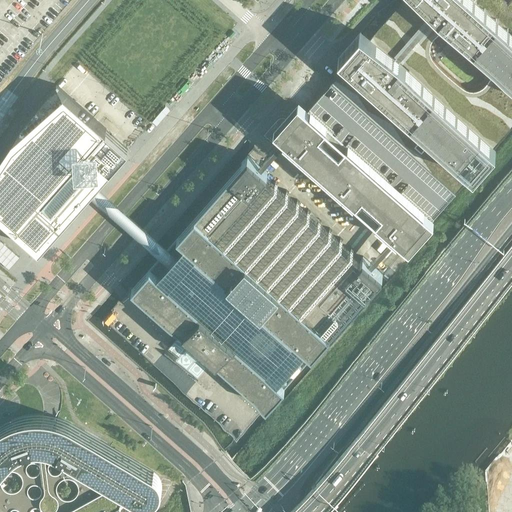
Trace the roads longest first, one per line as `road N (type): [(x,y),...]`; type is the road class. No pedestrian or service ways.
road 1 (primary): [(511,193),(245,506)]
road 2 (primary): [(301,511),(318,472),(511,228)]
road 3 (primary): [(302,511),(511,265)]
road 4 (tertiary): [(245,506),(63,337)]
road 5 (tertiary): [(52,350),(228,511)]
road 6 (tertiary): [(216,103),(85,251)]
road 7 (tertiary): [(101,266),(232,118)]
road 8 (unclassified): [(256,25),(137,164)]
